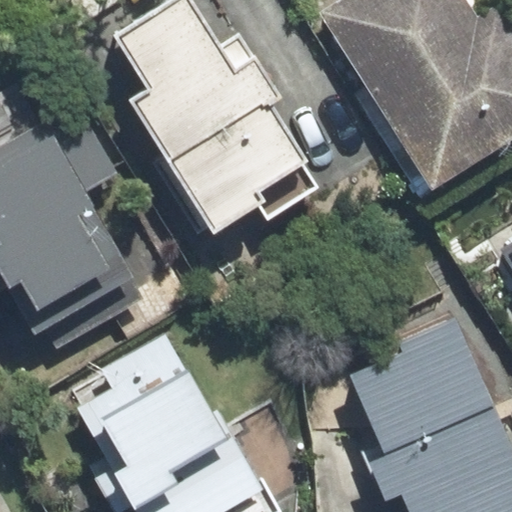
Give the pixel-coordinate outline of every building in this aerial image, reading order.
[(184,0),(161,0),(107,33),(140,86),(122,97),(205,228),(255,197),(250,188),(297,158),(261,100),(272,94),(235,35),(214,48),(184,0)] [(332,0),(313,13),(425,187),(511,131),(511,33),(492,3),(472,15),(462,0),(332,0)] [(72,102),(0,142),(0,280),(1,280),(29,329),(39,323),(53,347),(140,298),(78,191),(112,171),(72,102)] [(397,350),(344,372),(377,452),(361,459),(378,497),(394,491),(402,511),(511,511),(511,455),(452,315),(393,340),(397,350)] [(103,467),(129,511),(210,511),(257,486),(211,407),(205,411),(160,332),(97,368),(107,386),(73,406),(87,432),(97,426),(116,460),(103,467)]
